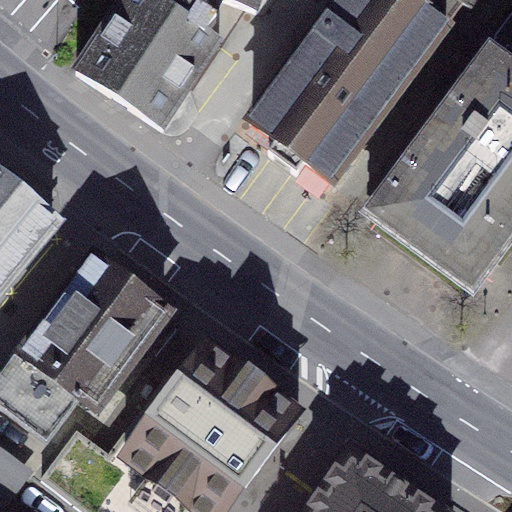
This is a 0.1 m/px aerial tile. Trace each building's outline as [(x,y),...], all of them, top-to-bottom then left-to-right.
[(224,0),(128,0),(81,72),(162,128),(223,39),(205,28),(224,0)] [(228,0),(251,9),(254,0),(228,0)] [(341,0),(250,125),(326,180),(387,95),(446,14),(427,0),(341,0)] [(446,77),(353,206),(478,296),(511,248),(511,69),(488,52),(461,89),(446,77)] [(0,275),(44,223),(0,186),(0,275)] [(0,399),(62,446),(160,319),(93,267),(0,387),(0,399)] [(94,511),(210,511),(287,406),(188,335),(72,496),(94,511)] [(0,498),(23,456),(0,444),(0,498)] [(428,511),(347,458),(310,511),(428,511)]
